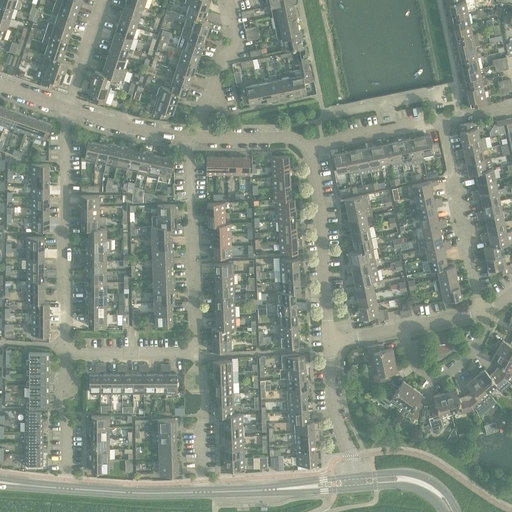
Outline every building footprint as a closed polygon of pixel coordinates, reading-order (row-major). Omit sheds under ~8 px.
[(0,0),(0,3),(14,8),(19,9),(22,0),(0,0)] [(56,0),(56,1),(79,8),(81,0),(56,0)] [(126,0),(126,1),(143,7),(143,8),(144,8),(146,0),(126,0)] [(186,0),(185,3),(190,5),(207,10),(210,1),(210,0),(186,0)] [(446,0),(450,16),(468,12),(466,1),(461,2),(461,0),(446,0)] [(497,6),(496,10),(502,12),(503,7),(505,8),(507,2),(498,0),(497,6)] [(52,11),(58,13),(75,19),(79,8),(56,1),(52,11)] [(126,1),(122,11),(139,17),(143,8),(143,7),(126,1)] [(272,8),(273,17),(298,12),(298,9),(297,9),(294,8),(293,1),(272,5),(273,8),(272,8)] [(0,3),(0,14),(10,18),(14,8),(0,3)] [(186,16),(187,16),(193,18),(193,17),(203,21),(204,20),(207,10),(190,5),(186,16)] [(241,12),(243,18),(254,15),(253,9),(241,12)] [(122,11),(119,22),(136,27),(139,17),(122,11)] [(273,17),(276,28),(298,24),(296,17),(298,15),(299,15),(298,12),(273,17)] [(450,16),(452,27),(470,24),(468,12),(450,16)] [(58,13),(55,23),(72,29),(75,19),(58,13)] [(0,14),(0,26),(7,28),(10,18),(0,14)] [(187,16),(184,26),(207,33),(210,24),(211,22),(210,22),(204,20),(203,21),(193,17),(193,18),(187,16)] [(49,22),(46,32),(68,39),(72,29),(55,23),(55,24),(49,22)] [(119,22),(116,32),(133,38),(136,27),(119,22)] [(278,39),(283,39),(282,38),(303,34),(302,31),(301,31),(299,30),(298,24),(276,28),(278,39)] [(470,24),(452,27),(454,39),(473,35),(470,24)] [(181,36),(187,38),(204,44),(207,33),(184,26),(181,36)] [(245,28),(246,34),(258,32),(256,26),(245,28)] [(42,42),(48,44),(65,50),(68,39),(46,32),(42,42)] [(116,32),(112,42),(129,48),(133,38),(116,32)] [(246,34),(247,40),(259,38),(258,32),(246,34)] [(281,47),(282,51),(296,48),(299,65),(309,63),(305,45),(302,45),(301,39),(302,37),(304,37),(303,34),(282,38),(283,39),(284,46),(281,47)] [(473,35),(454,39),(456,50),(475,46),(480,45),(477,34),(473,35)] [(187,38),(183,48),(200,54),(204,44),(187,38)] [(112,42),(109,53),(126,58),(129,48),(112,42)] [(44,55),(46,55),(51,57),(62,60),(62,59),(65,50),(48,44),(44,55)] [(475,46),(456,50),(459,61),(477,57),(481,57),(480,52),(476,52),(475,46)] [(183,48),(180,59),(197,64),(200,54),(183,48)] [(251,57),(262,55),(261,49),(249,51),(251,57)] [(109,53),(105,63),(122,69),(126,58),(109,53)] [(12,55),(9,64),(14,66),(17,56),(12,55)] [(47,66),(48,66),(48,67),(65,72),(69,62),(62,59),(62,60),(51,57),(46,55),(43,64),(47,66)] [(459,61),(461,72),(480,69),(477,57),(459,61)] [(493,59),(495,65),(507,63),(506,57),(493,59)] [(180,59),(176,69),(193,75),(197,64),(180,59)] [(254,66),(253,60),(241,62),(242,68),(254,66)] [(102,73),(112,77),(118,79),(124,81),(127,70),(122,69),(105,63),(102,73)] [(290,74),(295,94),(301,93),(303,94),(303,96),(307,95),(304,83),(313,81),(309,63),(299,65),(301,75),(294,76),(294,73),(290,74)] [(496,72),(509,69),(507,63),(495,65),(496,72)] [(62,82),(65,72),(48,67),(48,66),(47,66),(41,83),(56,88),(58,82),(61,83),(62,83),(62,82)] [(176,69),(173,79),(190,85),(193,75),(176,69)] [(461,72),(463,84),(482,80),(486,79),(485,74),(481,75),(480,69),(461,72)] [(95,70),(92,81),(109,87),(109,86),(110,82),(116,84),(118,79),(112,77),(102,73),(95,70)] [(280,79),(284,100),(287,99),(287,98),(288,96),(295,94),(290,74),(289,71),(279,73),(280,79)] [(268,78),(272,99),(279,98),(281,99),(281,100),(284,100),(280,79),(279,73),(278,73),(280,79),(272,81),(272,78),(268,78)] [(258,84),(262,104),(265,104),(265,102),(266,100),(272,99),(268,78),(264,79),(265,82),(258,84)] [(170,89),(169,89),(180,93),(186,96),(190,85),(173,79),(170,89)] [(463,84),(466,95),(484,91),(488,90),(486,79),(482,80),(463,84)] [(498,82),(499,88),(511,85),(511,79),(498,82)] [(110,87),(109,86),(109,87),(92,81),(89,91),(88,91),(88,92),(89,92),(92,93),(90,99),(105,104),(110,87)] [(259,105),(262,104),(258,84),(251,85),(250,82),(239,84),(243,102),(249,101),(249,104),(256,102),(259,104),(259,105)] [(501,94),(511,91),(511,85),(499,88),(501,94)] [(161,86),(158,97),(176,103),(180,93),(169,89),(170,89),(161,86)] [(486,103),(487,105),(491,104),(490,96),(485,97),(484,91),(466,95),(468,106),(486,103)] [(173,113),(176,103),(158,97),(152,113),(167,118),(169,113),(172,114),(173,114),(173,113)] [(1,106),(0,109),(0,129),(3,130),(4,126),(6,126),(13,110),(1,106)] [(13,110),(6,126),(16,130),(22,113),(13,110)] [(22,113),(16,130),(26,133),(32,117),(22,113)] [(32,117),(26,133),(36,137),(42,120),(32,117)] [(42,120),(36,137),(45,140),(51,123),(42,120)] [(496,121),(499,134),(505,133),(503,120),(496,121)] [(458,125),(462,142),(480,138),(478,127),(474,128),(473,122),(458,125)] [(423,155),(433,153),(434,157),(441,156),(438,143),(432,144),(430,135),(419,137),(423,155)] [(408,140),(413,163),(424,161),(423,155),(419,137),(408,140)] [(457,150),(457,154),(482,149),(480,138),(462,142),(463,149),(457,150)] [(401,159),(403,166),(413,163),(408,140),(398,142),(401,159)] [(84,158),(96,161),(99,143),(88,141),(84,158)] [(391,162),(392,168),(403,166),(401,159),(398,142),(387,144),(391,162)] [(99,143),(96,161),(106,163),(110,146),(99,143)] [(110,146),(106,163),(117,165),(121,145),(112,144),(111,146),(110,146)] [(377,146),(380,164),(391,162),(387,144),(377,146)] [(121,145),(117,165),(127,167),(131,148),(121,145)] [(366,148),(371,172),(382,170),(380,164),(377,146),(366,148)] [(131,148),(127,167),(138,170),(142,150),(131,148)] [(356,150),(360,174),(371,172),(366,148),(356,150)] [(465,156),(466,163),(485,159),(482,149),(457,154),(458,157),(465,156)] [(142,150),(138,170),(137,174),(148,176),(152,154),(150,154),(151,152),(142,150)] [(345,152),(349,171),(350,176),(360,174),(356,150),(345,152)] [(337,173),(349,171),(345,152),(334,155),(337,173)] [(152,154),(148,176),(148,177),(158,179),(163,157),(152,154)] [(271,156),(272,167),(289,166),(289,155),(271,156)] [(158,179),(157,180),(169,182),(174,159),(163,157),(158,179)] [(206,157),(206,174),(218,175),(218,157),(206,157)] [(218,157),(218,175),(229,175),(228,157),(218,157)] [(228,157),(229,175),(239,175),(239,157),(228,157)] [(239,157),(239,175),(250,175),(250,157),(239,157)] [(469,174),(493,169),(494,168),(491,158),(485,159),(466,163),(468,170),(461,171),(462,175),(469,174)] [(32,164),(32,175),(49,175),(49,164),(32,164)] [(272,167),(273,178),(290,177),(289,166),(272,167)] [(477,176),(478,183),(496,179),(494,168),(493,169),(469,174),(469,178),(477,176)] [(32,175),(32,186),(49,186),(49,175),(32,175)] [(273,178),(273,189),(291,188),(290,177),(273,178)] [(472,191),(473,195),(498,190),(496,179),(478,183),(479,190),(472,191)] [(412,185),(414,196),(415,196),(432,192),(431,186),(438,184),(437,180),(430,181),(412,185)] [(374,188),(375,189),(385,187),(384,181),(379,182),(380,183),(378,183),(378,182),(373,183),(374,188)] [(32,186),(32,197),(49,196),(49,186),(32,186)] [(133,196),(132,197),(133,203),(141,202),(143,202),(143,195),(144,192),(144,191),(145,189),(134,187),(134,189),(133,193),(133,196)] [(339,190),(341,196),(353,194),(352,187),(339,190)] [(274,200),(277,200),(291,198),(291,188),(273,189),(274,200)] [(481,197),(482,204),(500,200),(498,190),(473,195),(474,199),(481,197)] [(414,196),(416,206),(442,201),(441,198),(434,199),(432,192),(415,196),(414,196)] [(345,199),(347,210),(365,206),(371,205),(369,194),(345,199)] [(81,195),(81,206),(99,206),(99,195),(81,195)] [(32,197),(32,207),(49,207),(49,196),(32,197)] [(277,200),(278,210),(295,209),(294,198),(291,198),(277,200)] [(477,213),(477,216),(503,211),(500,200),(482,204),(484,211),(477,213)] [(416,206),(419,217),(437,213),(435,207),(442,205),(442,201),(416,206)] [(207,203),(208,214),(225,213),(225,202),(207,203)] [(158,205),(158,216),(176,215),(175,204),(158,205)] [(365,206),(347,210),(349,220),(367,217),(373,215),(371,205),(365,206)] [(81,206),(81,217),(99,217),(99,206),(81,206)] [(32,207),(32,219),(49,218),(49,207),(32,207)] [(278,210),(278,221),(296,220),(295,209),(278,210)] [(485,219),(487,225),(505,222),(503,211),(477,216),(478,220),(485,219)] [(213,225),(226,224),(225,213),(208,214),(208,225),(213,225)] [(419,217),(421,228),(421,227),(446,222),(445,219),(438,220),(437,213),(419,217)] [(152,216),(153,226),(159,226),(159,227),(169,226),(169,227),(176,227),(176,215),(158,216),(152,216)] [(81,229),(89,229),(89,228),(99,228),(99,227),(106,227),(106,217),(99,217),(81,217),(81,229)] [(349,220),(351,231),(369,227),(367,217),(349,220)] [(49,229),(49,218),(32,219),(32,229),(49,229)] [(278,221),(279,232),(297,231),(296,220),(278,221)] [(419,228),(416,229),(418,239),(423,238),(441,235),(440,228),(447,226),(446,222),(421,227),(421,228),(419,228)] [(481,234),(482,237),(506,232),(507,232),(505,222),(487,225),(488,232),(481,234)] [(213,225),(214,235),(231,234),(231,224),(226,224),(213,225)] [(151,226),(152,238),(172,237),(172,236),(170,237),(169,227),(169,226),(159,227),(159,226),(153,226),(151,226)] [(86,238),(86,239),(107,239),(107,227),(106,227),(99,227),(99,228),(89,228),(89,229),(89,238),(86,238)] [(351,231),(353,241),(371,238),(369,227),(351,231)] [(279,232),(280,242),(297,242),(297,231),(279,232)] [(490,240),(491,246),(491,247),(502,244),(502,245),(509,243),(507,232),(506,232),(482,237),(483,242),(490,240)] [(214,235),(214,246),(231,245),(231,234),(214,235)] [(418,239),(417,240),(420,250),(425,249),(426,249),(450,244),(450,240),(443,242),(441,235),(423,238),(418,239)] [(27,237),(27,249),(44,249),(44,237),(27,237)] [(152,238),(152,248),(172,248),(172,237),(152,238)] [(348,253),(349,253),(373,248),(371,238),(353,241),(355,251),(348,253)] [(86,249),(107,250),(111,250),(111,243),(112,239),(107,239),(86,239),(86,249)] [(298,252),(297,242),(280,242),(280,254),(298,252)] [(426,249),(425,249),(427,260),(428,260),(445,256),(444,249),(451,248),(450,244),(426,249)] [(491,246),(484,247),(486,259),(488,270),(487,270),(488,276),(511,271),(510,264),(506,265),(502,245),(502,244),(491,247),(491,246)] [(232,257),(231,245),(214,246),(214,257),(232,257)] [(152,248),(153,259),(173,259),(172,248),(152,248)] [(349,253),(351,264),(375,259),(373,249),(373,248),(349,253)] [(27,249),(27,259),(44,259),(44,249),(27,249)] [(86,249),(86,260),(107,260),(107,250),(86,249)] [(427,260),(422,261),(424,271),(429,270),(455,265),(454,261),(447,263),(445,256),(428,260),(427,260)] [(280,259),(280,271),(299,270),(298,258),(280,259)] [(27,259),(27,269),(44,269),(44,259),(27,259)] [(153,259),(153,270),(173,269),(173,259),(153,259)] [(351,264),(353,275),(377,270),(375,259),(351,264)] [(86,260),(86,271),(107,271),(107,260),(86,260)] [(215,263),(215,274),(234,274),(233,262),(215,263)] [(455,265),(429,270),(430,271),(436,270),(438,279),(439,279),(457,276),(455,265)] [(27,269),(27,281),(44,281),(44,269),(27,269)] [(153,270),(153,281),(174,280),(173,269),(153,270)] [(280,271),(281,281),(300,280),(299,270),(280,271)] [(353,275),(355,285),(373,282),(379,280),(377,270),(353,275)] [(86,271),(86,282),(107,282),(107,271),(86,271)] [(215,274),(215,285),(234,284),(234,274),(215,274)] [(438,279),(433,280),(433,281),(435,291),(436,291),(441,290),(459,286),(457,276),(439,279),(438,279)] [(153,281),(154,292),(174,291),(174,280),(153,281)] [(281,281),(282,292),(295,291),(295,292),(301,292),(300,280),(281,281)] [(27,281),(27,292),(44,292),(44,281),(27,281)] [(86,282),(86,293),(107,293),(107,282),(86,282)] [(355,285),(357,296),(375,292),(373,282),(355,285)] [(215,285),(216,296),(235,295),(234,284),(215,285)] [(443,300),(439,301),(439,302),(440,308),(441,308),(454,305),(453,299),(461,298),(459,286),(441,290),(443,300)] [(154,292),(154,303),(174,302),(174,291),(154,292)] [(277,292),(277,303),(296,302),(295,292),(295,291),(282,292),(277,292)] [(32,303),(44,302),(44,292),(27,292),(27,303),(32,303)] [(357,296),(359,307),(377,303),(375,292),(357,296)] [(86,304),(88,304),(106,304),(107,304),(107,293),(86,293),(86,304)] [(257,294),(257,300),(255,300),(255,305),(262,304),(262,300),(266,300),(266,293),(261,293),(257,294)] [(216,296),(216,307),(235,306),(235,295),(216,296)] [(408,297),(401,298),(403,310),(410,309),(410,308),(408,297)] [(32,303),(32,313),(49,313),(49,302),(44,302),(32,303)] [(154,303),(155,313),(172,313),(172,303),(174,303),(174,302),(154,303)] [(277,303),(278,314),(297,313),(296,302),(277,303)] [(372,322),(385,319),(389,318),(388,312),(387,309),(379,311),(377,303),(359,307),(362,318),(371,316),(372,322)] [(88,304),(88,314),(107,314),(107,304),(106,304),(88,304)] [(216,307),(217,317),(235,317),(235,306),(216,307)] [(411,315),(410,309),(403,310),(400,311),(401,317),(411,315)] [(32,313),(32,324),(49,324),(49,313),(32,313)] [(173,324),(172,313),(155,313),(155,325),(173,324)] [(278,314),(279,325),(298,324),(297,313),(278,314)] [(107,326),(107,314),(88,314),(88,326),(107,326)] [(212,328),(231,328),(236,328),(235,317),(217,317),(217,328),(212,328)] [(49,335),(49,324),(32,324),(32,335),(49,335)] [(279,325),(279,336),(298,335),(298,324),(279,325)] [(212,328),(212,339),(231,338),(231,328),(212,328)] [(299,346),(298,335),(279,336),(280,347),(299,346)] [(232,350),(231,338),(212,339),(213,351),(232,350)] [(503,340),(497,350),(511,358),(511,344),(511,345),(503,340)] [(371,353),(373,364),(395,360),(392,349),(385,351),(383,343),(367,347),(368,354),(371,353)] [(497,372),(507,381),(508,381),(511,373),(511,371),(511,369),(511,358),(497,350),(491,360),(500,365),(497,372)] [(29,353),(29,408),(49,408),(49,353),(29,353)] [(300,353),(282,355),(282,357),(283,368),(305,367),(305,355),(300,356),(300,353)] [(213,361),(213,372),(233,371),(232,360),(213,361)] [(397,371),(395,360),(373,364),(375,375),(373,375),(374,382),(388,380),(387,373),(397,371)] [(286,368),(287,379),(306,378),(305,367),(286,368)] [(484,369),(475,376),(483,386),(490,394),(497,388),(500,391),(503,391),(511,384),(508,381),(507,381),(497,372),(491,377),(484,369)] [(213,372),(214,383),(233,382),(233,371),(213,372)] [(90,392),(101,392),(101,374),(89,374),(90,392)] [(101,374),(101,392),(112,392),(112,374),(101,374)] [(112,374),(112,392),(122,392),(122,374),(112,374)] [(122,374),(122,392),(133,392),(133,374),(122,374)] [(133,374),(133,392),(144,392),(144,374),(133,374)] [(144,374),(144,392),(155,392),(155,374),(144,374)] [(155,374),(155,392),(166,392),(166,374),(155,374)] [(166,374),(166,392),(177,392),(177,374),(166,374)] [(475,377),(466,384),(473,392),(467,397),(467,398),(468,398),(471,404),(474,410),(476,409),(480,416),(497,401),(495,400),(490,394),(483,386),(475,376),(475,377)] [(287,379),(288,390),(307,388),(306,378),(287,379)] [(391,399),(400,406),(413,387),(404,381),(397,390),(392,386),(384,397),(390,401),(391,399)] [(214,383),(214,394),(233,393),(233,382),(214,383)] [(413,387),(400,406),(409,412),(406,416),(409,417),(413,422),(415,419),(416,419),(417,418),(418,417),(419,412),(418,412),(421,407),(416,403),(423,394),(413,387)] [(288,390),(289,401),(307,399),(307,388),(288,390)] [(456,390),(445,393),(451,414),(462,411),(462,414),(474,411),(474,410),(471,404),(468,398),(467,398),(467,397),(459,400),(456,390)] [(214,394),(215,404),(234,404),(233,393),(214,394)] [(443,417),(451,414),(445,393),(434,396),(437,407),(431,409),(433,415),(428,417),(432,430),(441,428),(444,422),(443,417)] [(289,401),(289,411),(308,410),(307,399),(289,401)] [(215,404),(215,416),(224,416),(223,415),(234,415),(234,414),(234,404),(215,404)] [(25,410),(25,422),(43,423),(43,411),(25,410)] [(289,411),(290,422),(314,421),(314,420),(309,420),(308,410),(289,411)] [(224,416),(224,426),(243,425),(243,414),(234,414),(234,415),(223,415),(224,416)] [(91,416),(91,427),(109,427),(109,416),(91,416)] [(152,419),(152,430),(176,430),(176,418),(152,419)] [(295,423),(296,433),(314,431),(314,421),(290,422),(290,423),(295,423)] [(25,422),(25,433),(43,433),(43,423),(25,422)] [(494,423),(485,425),(487,432),(496,429),(494,423)] [(224,426),(224,437),(244,436),(243,425),(224,426)] [(91,427),(91,438),(109,438),(109,427),(91,427)] [(153,441),(159,441),(176,440),(176,430),(152,430),(153,441)] [(296,433),(296,443),(315,442),(314,431),(296,433)] [(25,433),(25,443),(43,444),(43,433),(25,433)] [(224,437),(225,448),(244,447),(244,436),(224,437)] [(91,438),(91,449),(109,449),(109,438),(91,438)] [(159,441),(159,452),(177,451),(176,440),(159,441)] [(296,443),(297,454),(316,453),(315,442),(296,443)] [(25,443),(25,454),(43,454),(43,444),(25,443)] [(225,448),(225,458),(244,458),(244,447),(225,448)] [(91,449),(91,459),(109,459),(109,449),(91,449)] [(128,453),(128,459),(133,459),(132,449),(124,449),(125,453),(128,453)] [(159,452),(159,463),(177,462),(177,451),(159,452)] [(316,464),(316,453),(297,454),(298,466),(316,464)] [(43,465),(43,454),(25,454),(25,465),(43,465)] [(270,456),(270,468),(279,468),(278,455),(274,456),(270,456)] [(259,468),(268,468),(267,457),(259,457),(259,468)] [(245,469),(244,458),(225,458),(226,470),(245,469)] [(109,471),(109,459),(91,459),(91,471),(109,471)] [(177,474),(177,462),(159,463),(160,474),(165,474),(165,480),(170,480),(169,474),(177,474)]
